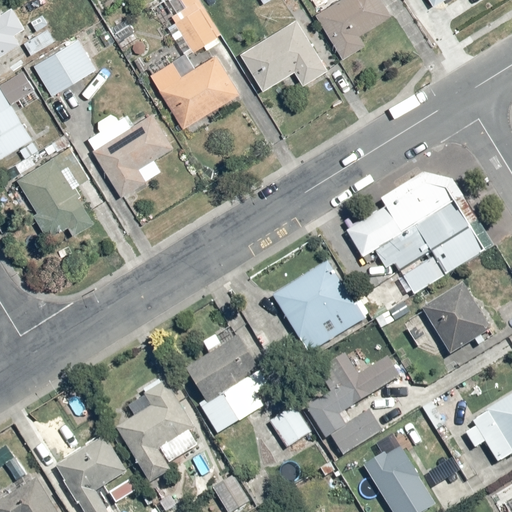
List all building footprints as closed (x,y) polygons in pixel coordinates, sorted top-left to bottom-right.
[(168,20),(189,55),(221,36),(200,0),(167,0),(176,15),(168,20)] [(382,0),(338,0),(315,14),(343,59),(365,45),(359,36),(392,16),(382,0)] [(0,13),(0,56),(20,44),(14,35),(25,28),(12,7),(0,14),(0,13)] [(296,20),(240,54),(263,90),(294,71),(303,85),(327,70),(296,20)] [(57,41),(50,28),(25,42),(32,55),(57,41)] [(98,70),(81,38),(36,64),(53,96),(98,70)] [(172,61),(150,75),(183,127),(240,93),(216,55),(181,76),(172,61)] [(0,158),(32,139),(0,85),(0,158)] [(153,113),(92,150),(121,196),(146,181),(139,169),(174,147),(153,113)] [(70,147),(16,180),(36,212),(32,215),(47,238),(67,225),(73,235),(93,222),(72,188),(89,178),(70,147)] [(391,280),(472,228),(439,174),(405,164),(324,216),(345,249),(363,237),(391,280)] [(366,319),(330,261),(274,296),(312,353),(366,319)] [(495,331),(466,284),(427,309),(454,353),(495,331)] [(239,336),(186,368),(208,401),(202,405),(220,435),(266,408),(258,395),(270,387),(239,336)] [(385,431),(372,410),(347,425),(343,416),(403,378),(392,357),(362,373),(349,354),(326,368),(340,388),(308,406),(328,440),(333,437),(345,456),(385,431)] [(198,429),(168,382),(146,394),(153,406),(118,427),(153,484),(174,472),(161,451),(198,429)] [(511,398),(473,422),(500,463),(511,456),(511,398)] [(311,433),(294,406),(270,420),(287,447),(311,433)] [(106,437),(58,466),(85,511),(109,511),(99,492),(128,473),(106,437)] [(369,469),(394,511),(426,511),(437,505),(404,448),(369,469)] [(234,472),(212,486),(227,511),(237,511),(252,503),(234,472)] [(59,511),(38,477),(0,501),(0,511),(59,511)]
